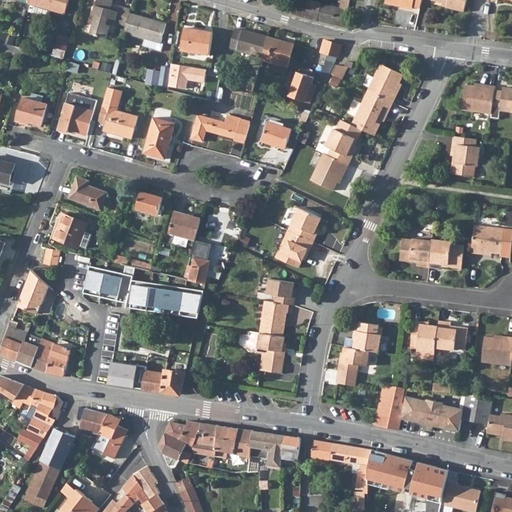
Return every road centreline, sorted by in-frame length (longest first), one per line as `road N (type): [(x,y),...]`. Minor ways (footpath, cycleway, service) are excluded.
road 1 (residential): [(345,280),(450,50)]
road 2 (residential): [(212,0),(450,50)]
road 3 (tertiary): [(511,467),(304,424)]
road 4 (residential): [(0,314),(66,152)]
road 5 (residential): [(345,280),(488,298),(511,292)]
road 6 (tertiary): [(304,424),(149,400)]
road 7 (tertiary): [(149,400),(54,385),(0,362)]
road 8 (residential): [(304,424),(319,343),(345,280)]
road 9 (residential): [(66,152),(189,186)]
road 10 (residential): [(189,186),(230,198),(244,192),(244,172),(198,163)]
